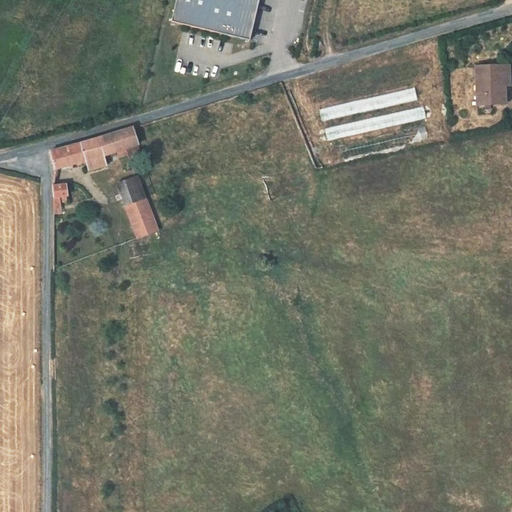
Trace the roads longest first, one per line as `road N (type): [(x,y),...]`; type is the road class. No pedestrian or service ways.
road 1 (unclassified): [(511,9),(30,152)]
road 2 (residential): [(30,152),(46,173),(47,511)]
